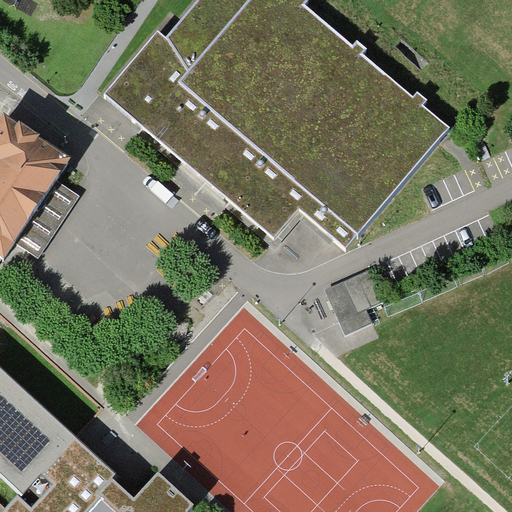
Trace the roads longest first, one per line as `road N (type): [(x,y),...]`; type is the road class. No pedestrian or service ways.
road 1 (residential): [(0,68),(231,262),(280,290),(511,190)]
road 2 (track): [(333,359),(504,511)]
